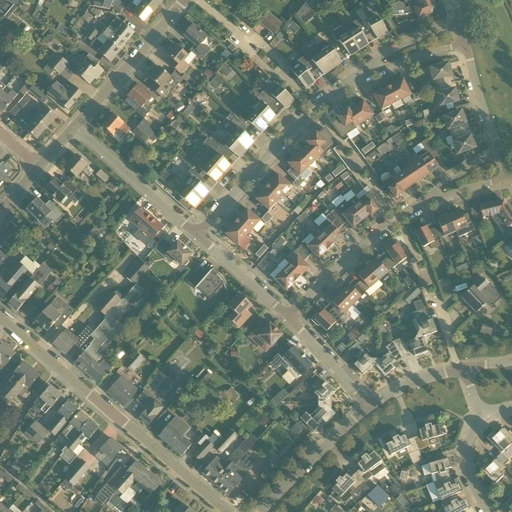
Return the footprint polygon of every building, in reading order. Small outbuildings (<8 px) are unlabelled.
[(109,10),(112,4),(113,0),(104,0),(103,4),(101,8),(109,10)] [(121,11),(125,6),(117,0),(114,0),(112,4),(121,11)] [(144,0),(142,3),(153,13),(163,1),(163,0),(144,0)] [(322,0),(306,0),(305,1),(312,9),(322,0)] [(391,6),(398,24),(408,20),(407,18),(408,17),(410,22),(431,13),(430,11),(432,8),(434,7),(431,0),(415,0),(414,1),(413,4),(413,6),(406,9),(404,4),(399,3),(391,6)] [(0,7),(6,12),(10,7),(3,1),(0,5),(0,7)] [(153,13),(142,3),(137,8),(130,2),(126,7),(145,23),(153,13)] [(294,13),(303,25),(316,14),(307,3),(294,13)] [(361,7),(354,13),(357,17),(364,13),(361,7)] [(90,12),(97,18),(102,11),(101,11),(92,9),(90,12)] [(87,12),(82,19),(88,23),(93,17),(87,12)] [(281,24),(268,14),(261,24),(277,36),(278,35),(282,29),(284,27),(280,25),(281,24)] [(367,19),(361,23),(366,31),(366,32),(371,29),(377,37),(378,39),(382,37),(387,34),(385,29),(384,27),(385,26),(382,21),(381,22),(378,17),(377,18),(375,15),(367,19)] [(245,20),(252,26),(256,21),(249,16),(245,20)] [(116,18),(109,26),(115,31),(113,34),(119,39),(121,37),(127,42),(135,33),(122,23),(116,18)] [(366,31),(358,18),(344,27),(359,51),(368,45),(362,34),(366,31)] [(284,26),(294,35),(300,29),(290,20),(284,26)] [(191,53),(196,56),(201,61),(206,54),(203,51),(207,47),(209,47),(212,44),(212,42),(207,37),(193,25),(184,36),(195,45),(190,51),(191,53)] [(336,32),(332,35),(337,42),(338,41),(350,56),(356,53),(359,51),(344,27),(343,26),(335,30),(336,32)] [(91,42),(98,32),(92,27),(85,37),(91,42)] [(106,28),(100,34),(108,40),(120,50),(127,42),(121,37),(119,39),(113,34),(106,28)] [(120,50),(108,40),(104,45),(96,39),(92,43),(90,46),(98,53),(110,62),(120,50)] [(317,47),(316,48),(332,69),(341,63),(330,47),(329,47),(325,41),(323,41),(316,46),(317,47)] [(188,56),(174,44),(166,54),(173,60),(169,65),(180,74),(188,66),(183,62),(188,56)] [(332,69),(316,48),(310,51),(303,58),(307,64),(311,61),(324,75),(332,69)] [(226,50),(221,56),(226,60),(231,54),(226,50)] [(239,61),(244,56),(237,50),(233,55),(239,61)] [(56,53),(52,59),(71,75),(76,70),(56,53)] [(84,61),(75,72),(83,79),(89,84),(94,78),(97,75),(99,76),(102,73),(102,72),(103,72),(102,71),(101,69),(96,66),(99,61),(88,54),(83,61),(84,61)] [(311,69),(307,64),(303,58),(291,67),(290,69),(297,79),(296,80),(299,85),(301,84),(306,90),(315,83),(307,72),(311,69)] [(71,75),(52,59),(47,64),(66,81),(71,75)] [(455,82),(454,82),(452,77),(450,73),(449,73),(447,66),(448,65),(431,69),(436,87),(455,82)] [(226,77),(232,71),(226,66),(220,72),(226,77)] [(149,73),(147,76),(148,77),(153,82),(149,87),(162,98),(171,88),(166,84),(171,78),(170,77),(159,67),(154,73),(151,71),(149,73)] [(204,76),(210,79),(212,73),(206,70),(204,76)] [(217,89),(223,83),(216,77),(210,83),(217,89)] [(396,81),(392,83),(401,101),(411,96),(403,80),(397,83),(396,81)] [(276,100),(285,109),(293,101),(288,96),(290,94),(285,90),(284,91),(281,87),(277,84),(276,85),(273,82),(261,94),(272,105),(276,100)] [(455,82),(436,87),(440,106),(446,104),(452,103),(457,101),(457,100),(456,101),(454,93),(455,93),(455,88),(454,83),(455,83),(455,82)] [(24,96),(29,91),(33,87),(28,83),(20,92),(24,96)] [(69,111),(83,95),(76,88),(70,95),(56,83),(48,93),(69,111)] [(392,83),(382,88),(391,106),(401,101),(392,83)] [(138,85),(128,97),(131,100),(136,104),(132,108),(141,116),(144,118),(150,111),(147,109),(151,104),(147,101),(151,96),(148,93),(138,85)] [(47,98),(33,87),(29,91),(38,99),(43,103),(47,98)] [(374,95),(382,111),(391,106),(382,88),(378,90),(379,92),(374,95)] [(6,95),(1,92),(0,93),(0,110),(3,113),(12,101),(11,100),(16,95),(10,90),(6,95)] [(272,105),(261,94),(249,107),(269,126),(276,118),(268,109),(272,105)] [(177,110),(175,106),(168,100),(167,102),(176,111),(177,110)] [(359,104),(354,108),(364,122),(373,116),(362,100),(358,103),(359,104)] [(18,104),(16,105),(10,113),(14,117),(23,108),(18,104)] [(33,107),(29,113),(46,129),(56,117),(45,108),(40,113),(33,107)] [(240,116),(239,117),(246,123),(247,122),(262,133),(269,126),(249,107),(240,116)] [(364,122),(354,108),(349,111),(348,110),(345,111),(356,127),(364,122)] [(46,129),(29,113),(25,110),(21,116),(30,124),(26,130),(37,139),(46,129)] [(349,133),(356,127),(345,111),(338,117),(339,118),(331,124),(341,138),(349,133)] [(171,121),(176,116),(171,112),(167,117),(171,121)] [(450,116),(444,118),(444,119),(451,136),(470,129),(469,129),(467,124),(464,120),(463,121),(460,113),(461,113),(461,112),(450,116)] [(123,124),(113,114),(102,126),(113,136),(118,129),(125,135),(130,130),(123,124)] [(180,116),(175,122),(180,126),(181,127),(186,121),(180,116)] [(425,121),(423,122),(424,126),(430,124),(432,123),(431,121),(430,116),(424,118),(425,121)] [(232,137),(232,138),(246,150),(253,143),(241,130),(245,126),(235,118),(230,123),(232,124),(226,132),(232,137)] [(149,137),(156,129),(145,119),(138,126),(149,137)] [(174,122),(171,126),(175,131),(179,126),(174,122)] [(137,128),(133,132),(144,143),(148,138),(137,128)] [(167,129),(162,134),(169,140),(173,135),(170,132),(167,129)] [(316,133),(315,134),(308,141),(321,155),(324,154),(329,149),(335,143),(325,129),(317,135),(316,133)] [(470,140),(471,140),(471,135),(469,130),(470,129),(451,136),(456,148),(458,154),(474,148),(474,147),(473,147),(470,140)] [(154,133),(149,138),(153,142),(158,136),(154,133)] [(212,134),(208,139),(213,144),(217,139),(212,134)] [(394,142),(398,148),(405,144),(398,134),(392,138),(394,142)] [(224,147),(233,154),(240,158),(246,150),(232,138),(224,147)] [(426,151),(434,146),(429,138),(420,144),(424,149),(426,151)] [(204,158),(210,163),(224,176),(231,168),(218,154),(216,156),(213,153),(218,148),(213,144),(208,139),(203,144),(209,150),(203,157),(204,158)] [(213,144),(218,148),(223,143),(218,139),(217,139),(213,144)] [(308,144),(302,150),(314,162),(321,155),(308,141),(306,143),(308,144)] [(367,146),(361,151),(365,155),(371,150),(367,146)] [(381,159),(388,154),(383,146),(376,151),(381,159)] [(419,160),(428,174),(438,168),(428,154),(428,155),(426,151),(424,149),(415,155),(419,160)] [(298,151),(294,155),(307,169),(314,162),(302,150),(299,153),(298,151)] [(178,157),(192,169),(197,165),(182,152),(178,157)] [(82,171),(89,177),(94,172),(87,165),(76,155),(65,168),(76,177),(82,171)] [(288,172),(287,173),(295,181),(301,186),(303,183),(311,174),(307,169),(294,155),(291,158),(292,159),(288,164),(292,168),(288,172)] [(224,176),(210,163),(204,158),(199,163),(199,168),(203,171),(202,172),(217,183),(224,176)] [(0,183),(11,171),(0,160),(0,183)] [(420,180),(428,174),(419,160),(410,167),(420,180)] [(401,172),(411,186),(420,180),(410,167),(401,172)] [(187,188),(202,201),(209,193),(200,184),(204,180),(192,169),(187,174),(194,181),(187,188)] [(339,175),(340,173),(337,169),(332,173),(335,178),(339,175)] [(392,169),(388,172),(392,178),(397,185),(402,192),(411,186),(406,179),(401,172),(396,176),(392,169)] [(106,182),(107,184),(111,180),(101,170),(96,175),(105,183),(106,182)] [(167,184),(173,177),(166,171),(160,178),(167,184)] [(269,182),(284,194),(291,186),(278,175),(274,180),(272,178),(269,182)] [(381,186),(380,186),(384,193),(387,191),(392,199),(394,197),(395,199),(397,198),(400,196),(403,194),(402,192),(397,185),(392,178),(384,184),(381,186)] [(82,196),(69,182),(64,187),(55,179),(53,182),(51,182),(47,186),(48,188),(45,190),(53,197),(60,202),(66,196),(74,204),(82,196)] [(118,185),(111,180),(107,184),(114,190),(118,185)] [(332,184),(337,191),(343,187),(338,180),(332,184)] [(295,181),(292,184),(298,189),(300,186),(301,186),(295,181)] [(325,185),(320,181),(316,185),(320,189),(325,185)] [(269,182),(262,190),(276,203),(284,194),(269,182)] [(182,183),(175,191),(181,196),(183,197),(192,206),(195,208),(202,201),(187,188),(182,183)] [(367,187),(355,197),(359,201),(370,215),(371,216),(378,211),(377,209),(379,207),(373,200),(376,198),(371,192),(367,187)] [(276,203),(262,190),(259,193),(260,195),(256,199),(269,211),(276,203)] [(370,215),(359,201),(355,196),(347,203),(361,221),(370,215)] [(64,215),(49,201),(44,206),(37,199),(32,205),(31,204),(25,210),(32,217),(33,216),(41,223),(46,218),(56,223),(64,215)] [(331,213),(342,226),(347,221),(353,228),(361,221),(347,203),(346,203),(344,201),(331,213)] [(495,203),(480,206),(483,218),(491,216),(497,226),(504,222),(511,234),(511,212),(506,204),(504,201),(500,201),(495,203)] [(298,215),(301,211),(297,207),(293,211),(298,215)] [(130,220),(141,229),(135,236),(146,246),(152,239),(162,228),(140,208),(130,220)] [(238,217),(253,229),(260,221),(247,210),(243,214),(241,213),(238,217)] [(475,230),(472,224),(468,213),(462,216),(460,211),(456,213),(455,211),(448,214),(456,232),(458,238),(475,230)] [(268,213),(264,216),(270,221),(273,217),(268,213)] [(319,227),(334,244),(342,236),(337,230),(342,226),(331,213),(327,216),(325,218),(327,220),(319,227)] [(440,226),(434,229),(439,239),(456,232),(448,214),(440,217),(441,219),(437,221),(440,226)] [(264,216),(261,219),(267,224),(270,221),(264,216)] [(231,225),(245,237),(253,229),(238,217),(231,225)] [(24,224),(21,227),(28,235),(32,231),(24,224)] [(229,229),(225,234),(238,246),(245,237),(231,225),(228,228),(229,229)] [(90,243),(100,232),(95,227),(85,238),(90,243)] [(334,244),(319,227),(310,235),(315,239),(326,251),(334,244)] [(441,245),(439,239),(434,229),(428,231),(426,227),(421,229),(420,227),(411,232),(416,240),(418,239),(423,248),(429,244),(432,249),(441,245)] [(310,234),(302,242),(303,244),(299,248),(308,258),(312,253),(318,259),(326,251),(315,239),(310,235),(310,234)] [(475,246),(482,243),(478,236),(471,239),(475,246)] [(164,238),(156,248),(165,255),(167,253),(182,266),(183,265),(185,267),(189,262),(187,260),(192,254),(187,250),(185,250),(183,248),(182,246),(177,241),(173,246),(164,238)] [(392,269),(407,258),(401,250),(403,249),(397,241),(389,247),(391,248),(387,252),(390,256),(385,260),(392,269)] [(260,250),(264,254),(268,249),(264,245),(260,250)] [(297,257),(290,264),(301,276),(309,268),(303,262),(308,258),(299,248),(293,253),(297,257)] [(273,249),(270,253),(274,258),(278,254),(273,249)] [(260,250),(259,250),(255,255),(259,258),(264,254),(260,250)] [(271,261),(265,256),(257,266),(262,271),(271,261)] [(149,268),(154,263),(149,257),(144,262),(149,268)] [(134,285),(149,269),(140,260),(125,277),(134,285)] [(378,281),(392,269),(385,260),(380,264),(376,260),(373,263),(372,261),(366,266),(378,281)] [(462,261),(454,264),(458,271),(465,268),(462,261)] [(0,297),(2,299),(4,297),(18,281),(24,286),(33,276),(27,271),(27,270),(21,264),(19,263),(10,273),(4,281),(0,277),(0,297)] [(17,293),(8,304),(8,305),(16,312),(39,286),(47,277),(51,272),(42,264),(38,270),(33,276),(24,286),(17,293)] [(294,284),(301,276),(290,264),(282,272),(294,284)] [(357,284),(365,293),(378,281),(366,266),(360,271),(361,273),(358,276),(361,280),(357,284)] [(481,267),(471,271),(474,278),(484,274),(481,267)] [(200,269),(188,282),(195,289),(197,287),(209,298),(216,291),(217,292),(225,289),(224,285),(222,281),(220,278),(217,275),(215,277),(209,273),(207,275),(200,269)] [(282,272),(274,280),(286,292),(294,284),(282,272)] [(409,287),(418,278),(412,272),(403,281),(409,287)] [(476,314),(487,303),(490,306),(494,305),(499,300),(500,296),(483,278),(461,298),(476,314)] [(96,362),(102,356),(97,351),(102,346),(107,351),(111,346),(111,347),(128,327),(119,320),(145,291),(137,284),(126,296),(107,318),(94,333),(91,336),(94,340),(90,345),(91,345),(75,363),(74,363),(74,364),(75,364),(86,374),(87,374),(97,363),(96,362)] [(344,286),(338,292),(352,306),(354,304),(358,300),(361,297),(366,302),(370,298),(369,297),(365,293),(357,284),(355,286),(352,289),(352,288),(348,285),(347,286),(345,288),(344,286)] [(400,285),(394,291),(398,295),(404,290),(400,285)] [(401,297),(407,303),(419,291),(413,285),(401,297)] [(96,308),(106,317),(107,318),(126,296),(118,289),(114,294),(111,291),(96,308)] [(347,311),(352,306),(338,292),(333,298),(334,299),(331,302),(335,306),(331,310),(344,323),(350,317),(350,314),(347,311)] [(161,293),(155,300),(162,306),(168,299),(161,293)] [(234,313),(228,320),(239,329),(250,316),(245,312),(246,310),(251,305),(240,295),(229,307),(234,313)] [(421,300),(413,303),(415,310),(418,309),(418,311),(413,313),(419,330),(417,335),(429,341),(431,337),(430,335),(437,332),(432,320),(426,322),(424,316),(427,315),(425,309),(421,300)] [(43,314),(36,321),(42,326),(42,329),(45,329),(47,331),(58,320),(63,325),(70,317),(71,316),(60,306),(59,307),(53,302),(48,307),(43,314)] [(344,323),(331,310),(327,315),(323,311),(319,315),(318,313),(311,320),(318,327),(319,325),(326,332),(332,326),(337,331),(344,323)] [(283,335),(268,324),(265,328),(260,323),(248,337),(260,348),(265,343),(271,348),(272,347),(277,346),(277,341),(282,336),(283,335)] [(363,332),(358,326),(353,330),(358,336),(363,332)] [(481,326),(480,334),(491,336),(492,328),(481,326)] [(91,336),(94,333),(87,327),(77,339),(67,330),(62,334),(53,345),(65,355),(75,345),(79,349),(91,336)] [(198,330),(194,334),(200,339),(204,334),(198,330)] [(352,342),(357,337),(351,332),(347,336),(352,342)] [(429,341),(417,335),(415,339),(404,343),(402,338),(393,342),(403,359),(408,357),(407,353),(413,351),(415,357),(427,352),(425,345),(427,344),(429,341)] [(375,359),(374,373),(377,373),(379,371),(384,377),(395,368),(393,366),(397,362),(398,363),(403,359),(393,342),(385,348),(389,352),(380,359),(375,359)] [(0,347),(0,369),(1,371),(15,355),(3,344),(0,347)] [(370,373),(374,373),(375,359),(370,359),(362,350),(356,344),(348,350),(354,357),(354,356),(358,361),(354,365),(363,375),(368,371),(370,373)] [(211,356),(215,351),(209,346),(205,351),(211,356)] [(294,347),(283,357),(285,359),(280,364),(296,380),(301,376),(312,366),(310,364),(312,363),(308,359),(306,360),(305,359),(305,358),(301,354),(294,347)] [(121,359),(124,362),(129,356),(124,352),(119,348),(111,357),(118,363),(121,359)] [(237,356),(236,348),(229,349),(230,357),(237,356)] [(123,365),(132,373),(143,361),(134,353),(123,365)] [(97,363),(87,374),(98,384),(115,366),(109,361),(108,363),(104,360),(100,365),(97,363)] [(27,385),(29,387),(39,376),(24,363),(14,374),(12,372),(8,376),(12,379),(0,392),(0,394),(1,396),(0,397),(0,405),(4,408),(9,402),(11,404),(27,385)] [(165,366),(158,373),(163,377),(169,370),(165,366)] [(202,373),(209,379),(212,376),(205,370),(203,372),(202,373)] [(236,374),(229,382),(235,387),(242,380),(236,374)] [(314,375),(307,382),(305,384),(310,389),(318,398),(318,403),(332,403),(332,399),(330,397),(335,392),(326,382),(321,387),(317,382),(319,380),(314,375)] [(123,406),(138,390),(122,376),(108,392),(123,406)] [(190,384),(183,378),(166,396),(173,403),(190,384)] [(302,384),(298,388),(302,393),(306,389),(302,384)] [(51,387),(40,398),(46,403),(40,410),(45,414),(51,408),(61,396),(51,387)] [(231,387),(230,388),(224,395),(234,403),(241,396),(231,387)] [(137,401),(147,410),(139,419),(147,427),(162,409),(143,393),(137,401)] [(281,402),(276,397),(271,402),(275,407),(281,402)] [(60,416),(48,430),(54,436),(77,409),(68,401),(57,413),(60,416)] [(282,403),(277,408),(282,413),(287,408),(282,403)] [(306,413),(300,419),(314,432),(320,426),(319,425),(323,421),(325,423),(335,414),(330,409),(331,407),(332,403),(318,403),(318,408),(310,416),(306,413)] [(71,442),(89,420),(80,412),(70,424),(74,427),(65,437),(70,441),(71,442)] [(182,456),(192,445),(183,437),(190,429),(176,417),(159,437),(182,456)] [(63,453),(60,457),(63,459),(69,465),(77,456),(73,452),(85,438),(88,440),(99,428),(97,426),(89,420),(71,442),(62,452),(63,453)] [(25,434),(31,439),(41,427),(35,422),(25,434)] [(294,425),(290,429),(296,435),(300,432),(294,425)] [(420,436),(414,438),(418,450),(430,446),(440,443),(438,437),(442,436),(439,425),(431,427),(431,425),(425,427),(425,429),(419,430),(420,436)] [(37,444),(47,433),(41,427),(31,439),(37,444)] [(501,454),(511,442),(511,436),(504,428),(497,435),(494,431),(486,438),(491,444),(491,447),(495,447),(501,454)] [(221,440),(214,446),(222,453),(238,435),(231,429),(221,440)] [(214,446),(221,440),(216,436),(215,436),(213,434),(209,438),(202,447),(193,456),(200,462),(214,446)] [(418,450),(414,438),(407,440),(405,435),(399,438),(398,437),(392,439),(393,441),(386,445),(391,455),(405,448),(408,454),(413,464),(422,460),(418,450)] [(111,460),(122,448),(111,439),(100,451),(95,457),(100,461),(101,461),(109,468),(113,462),(111,460)] [(212,461),(202,473),(216,485),(226,474),(228,475),(241,460),(244,457),(254,445),(247,439),(239,448),(236,452),(229,460),(232,463),(229,466),(226,469),(214,459),(212,461)] [(53,448),(47,455),(50,457),(56,450),(53,448)] [(381,461),(374,452),(367,457),(366,455),(361,459),(362,460),(357,464),(360,469),(355,473),(364,483),(372,476),(368,471),(373,467),(378,473),(385,468),(381,462),(381,461)] [(258,474),(264,480),(274,469),(275,469),(281,463),(274,456),(258,474)] [(428,465),(421,467),(423,471),(424,476),(431,474),(434,473),(437,482),(449,478),(448,475),(447,469),(451,468),(449,462),(448,459),(443,460),(441,461),(439,459),(438,459),(437,462),(430,464),(428,464),(428,465)] [(494,484),(503,476),(500,474),(506,468),(497,459),(490,465),(487,462),(479,469),(485,474),(484,478),(488,478),(494,484)] [(238,484),(252,468),(241,460),(228,475),(226,474),(216,485),(228,496),(238,484)] [(9,461),(5,467),(9,470),(13,464),(9,461)] [(73,485),(89,467),(82,461),(66,479),(73,485)] [(121,466),(115,474),(120,479),(123,481),(124,479),(131,485),(133,488),(137,483),(139,485),(149,473),(141,466),(140,464),(136,461),(127,472),(121,466)] [(14,463),(13,465),(9,470),(15,476),(21,470),(14,463)] [(399,479),(408,481),(410,474),(401,472),(399,479)] [(10,482),(12,479),(6,473),(5,474),(3,476),(10,482)] [(110,500),(106,505),(112,510),(114,508),(118,511),(121,511),(122,511),(124,509),(127,506),(127,505),(120,499),(129,488),(136,494),(138,495),(143,489),(151,495),(161,483),(149,473),(139,485),(137,483),(133,488),(131,485),(124,479),(123,481),(120,479),(120,480),(114,487),(113,487),(118,491),(110,500)] [(337,484),(332,490),(339,497),(340,497),(345,492),(349,496),(353,492),(357,495),(363,490),(366,493),(370,490),(364,483),(355,473),(350,478),(346,474),(342,479),(340,478),(336,482),(337,484)] [(436,482),(433,483),(440,500),(440,501),(455,495),(460,493),(457,485),(456,484),(452,485),(449,478),(437,482),(436,482)] [(108,483),(100,492),(105,496),(106,497),(108,499),(109,500),(110,500),(118,491),(113,487),(108,483)] [(400,488),(397,483),(389,489),(393,494),(400,488)] [(26,490),(19,484),(16,488),(23,494),(26,490)] [(32,496),(26,490),(23,494),(29,500),(32,496)] [(385,493),(374,503),(378,508),(389,497),(385,493)] [(400,496),(396,500),(400,504),(405,500),(400,495),(400,496)] [(461,511),(463,511),(467,509),(463,500),(459,502),(455,495),(440,501),(445,511),(461,511)] [(317,503),(320,505),(323,502),(317,496),(313,501),(316,504),(317,503)] [(45,507),(38,501),(35,504),(41,511),(45,507)]
